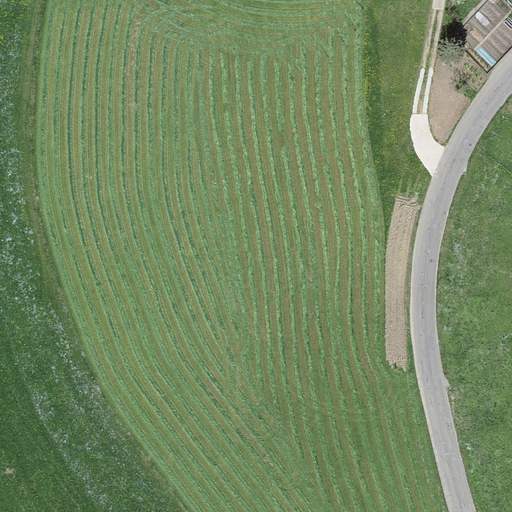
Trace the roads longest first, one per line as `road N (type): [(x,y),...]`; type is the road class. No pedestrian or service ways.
road 1 (unclassified): [(462,511),(429,372),(423,281),(449,171),(511,74)]
road 2 (track): [(454,161),(434,147),(423,125),(440,0)]
